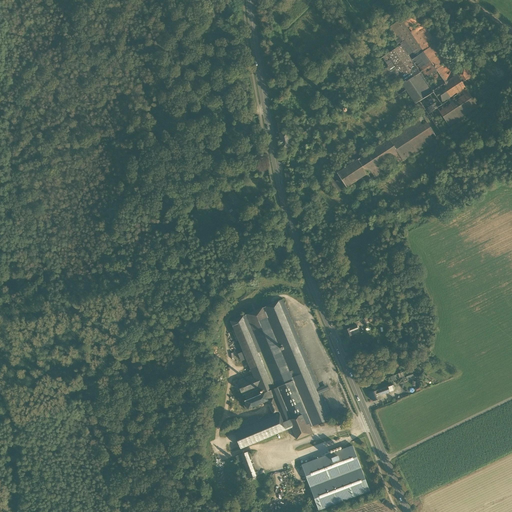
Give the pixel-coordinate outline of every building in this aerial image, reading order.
[(372,5),(375,10),(381,5),(378,1),(372,5)] [(389,27),(393,33),(411,59),(411,60),(435,44),(414,11),(389,27)] [(396,69),(411,59),(393,33),(389,36),(396,48),(378,61),(392,81),(397,78),(401,75),(396,69)] [(442,134),(450,129),(449,127),(470,113),(478,107),(456,74),(435,44),(411,60),(411,59),(396,69),(401,75),(397,78),(401,83),(388,91),(393,99),(405,90),(415,103),(414,104),(414,105),(418,102),(420,101),(420,102),(441,134),(442,134)] [(343,54),(353,68),(358,64),(348,50),(343,54)] [(467,66),(464,68),(470,77),(473,76),(467,66)] [(475,85),(470,77),(464,68),(456,74),(478,107),(482,104),(471,87),(475,85)] [(441,134),(420,102),(419,104),(418,102),(414,105),(422,117),(389,139),(398,153),(403,160),(437,138),(436,137),(441,134)] [(323,113),(328,122),(333,116),(330,109),(323,113)] [(471,115),(470,113),(449,127),(450,129),(471,115)] [(283,149),(284,151),(288,151),(288,148),(291,147),(289,132),(285,132),(282,118),(276,119),(280,145),(281,145),(282,149),(283,149)] [(343,169),(337,173),(347,187),(359,179),(378,167),(381,165),(391,158),(398,153),(389,139),(357,160),(343,169)] [(403,160),(398,153),(391,158),(396,165),(402,160),(402,161),(403,160)] [(340,164),(343,169),(357,160),(354,155),(340,164)] [(382,172),(380,169),(378,167),(359,179),(363,185),(382,172)] [(338,193),(347,187),(337,173),(328,179),(338,193)] [(233,210),(237,208),(241,205),(233,193),(225,199),(233,210)] [(230,212),(233,216),(239,212),(237,208),(233,210),(230,212)] [(278,301),(279,301),(328,420),(333,418),(331,414),(330,414),(321,392),(329,389),(327,385),(320,388),(282,299),(278,301)] [(228,300),(216,316),(222,319),(234,305),(228,300)] [(323,422),(324,424),(324,423),(324,424),(329,422),(328,420),(279,301),(231,321),(244,351),(239,354),(242,361),(247,359),(253,375),(261,394),(245,401),(247,404),(244,405),(246,410),(248,409),(267,401),(273,414),(260,419),(258,415),(245,420),(248,427),(239,431),(235,433),(241,449),(292,427),(297,439),(313,433),(310,427),(312,427),(323,422)] [(214,340),(222,319),(216,316),(208,337),(214,340)] [(354,334),(353,331),(351,328),(343,331),(346,338),(354,334)] [(209,364),(217,388),(224,385),(215,362),(209,364)] [(245,401),(261,394),(253,375),(237,382),(243,396),(245,401)] [(370,393),(373,402),(381,399),(380,396),(389,392),(387,387),(378,391),(377,390),(370,393)] [(236,424),(239,431),(248,427),(245,420),(236,424)] [(302,465),(319,510),(370,491),(358,461),(353,446),(302,465)] [(247,471),(249,478),(258,475),(257,473),(259,473),(258,471),(256,471),(249,451),(237,456),(239,462),(243,461),(244,464),(243,465),(245,472),(247,471)]
